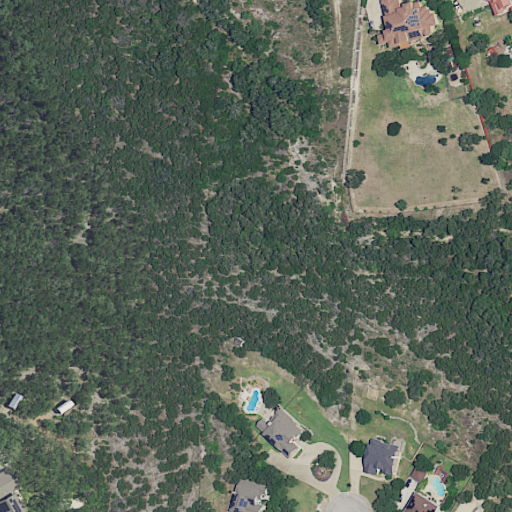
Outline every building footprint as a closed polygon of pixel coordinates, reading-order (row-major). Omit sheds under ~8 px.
[(426,0),(401,5),(400,0),(384,0),(390,31),(380,33),(382,44),(392,42),(393,45),(436,36),(433,25),(439,24),(437,10),(428,12),(426,0)] [(490,0),(497,15),(511,9),(511,12),(511,0),(488,0),(489,0),(490,0)] [(295,442),(306,429),(281,408),(269,422),(264,417),(256,426),(292,457),(301,447),(295,442)] [(364,470),(379,475),(380,470),(395,474),(403,446),(373,438),(364,470)] [(411,475),(421,483),(429,471),(419,464),(411,475)] [(0,472),(0,511),(21,511),(11,490),(18,486),(8,468),(0,472)] [(263,511),(266,502),(270,486),(241,478),(232,511),(263,511)] [(438,511),(443,505),(417,491),(406,511),(438,511)]
